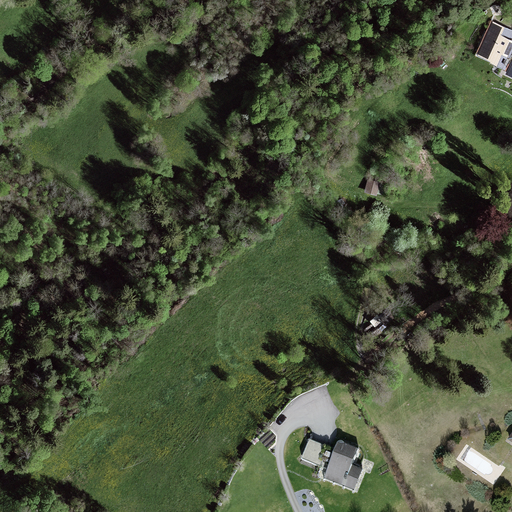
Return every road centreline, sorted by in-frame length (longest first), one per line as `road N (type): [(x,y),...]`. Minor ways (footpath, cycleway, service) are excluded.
road 1 (track): [(185,0),(133,23),(0,112)]
road 2 (residential): [(511,286),(376,335)]
